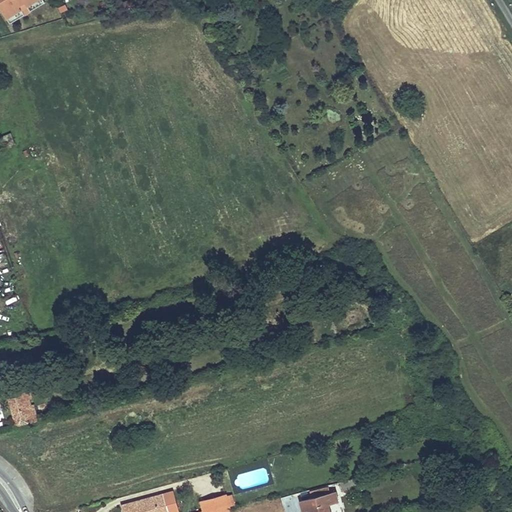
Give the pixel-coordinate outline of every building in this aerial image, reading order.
[(0,0),(0,5),(7,18),(22,9),(25,14),(31,11),(27,5),(36,0),(23,0),(24,1),(19,4),(16,0),(0,0)] [(36,0),(27,5),(31,11),(45,2),(44,0),(36,0)] [(7,18),(11,23),(25,14),(22,9),(7,18)] [(20,390),(8,393),(13,412),(25,409),(20,390)] [(34,406),(25,409),(13,412),(17,427),(38,421),(34,406)] [(341,490),(352,487),(363,484),(361,476),(339,482),(341,490)] [(363,484),(352,487),(354,494),(364,491),(363,484)] [(322,495),(320,488),(311,490),(313,497),(322,495)] [(124,511),(167,511),(163,493),(122,505),(124,511)] [(200,501),(203,511),(226,511),(230,511),(226,494),(200,501)] [(322,495),(313,497),(310,498),(312,504),(309,505),(310,511),(330,511),(326,494),(322,495)]
